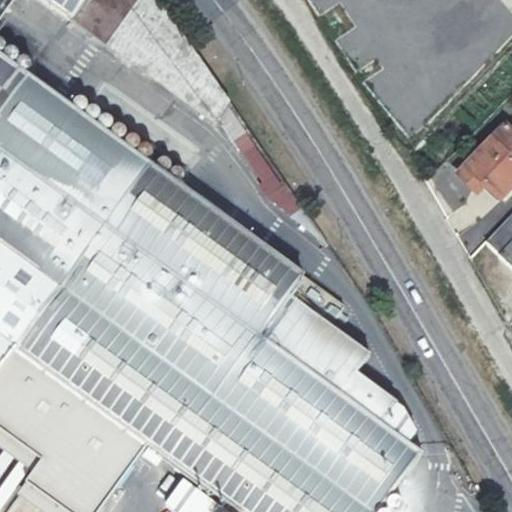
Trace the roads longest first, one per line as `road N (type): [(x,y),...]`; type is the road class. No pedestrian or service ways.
road 1 (secondary): [(208,0),(277,83),(511,484)]
road 2 (residential): [(511,364),(287,0)]
